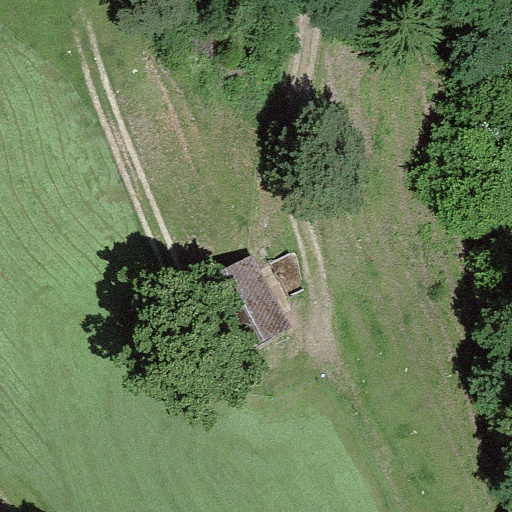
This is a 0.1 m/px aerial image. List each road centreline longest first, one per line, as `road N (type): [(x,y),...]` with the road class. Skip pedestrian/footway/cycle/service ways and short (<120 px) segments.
road 1 (track): [(314,0),(294,106),(327,339),(428,404),(479,511)]
road 2 (track): [(327,339),(280,378),(230,383),(211,356),(89,59),(74,0)]
